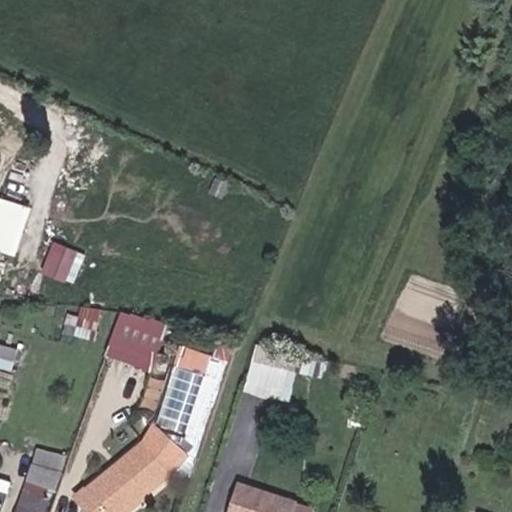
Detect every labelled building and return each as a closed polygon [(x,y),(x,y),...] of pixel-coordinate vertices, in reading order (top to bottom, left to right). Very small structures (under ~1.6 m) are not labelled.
[(0,200),(0,245),(20,252),(35,203),(2,193),(0,200)] [(44,268),(69,278),(82,246),(58,236),(44,268)] [(94,341),(102,311),(83,309),(80,319),(70,316),(65,334),(94,341)] [(156,362),(168,325),(128,316),(115,350),(156,362)] [(164,428),(145,443),(172,475),(191,483),(238,340),(223,337),(185,453),(164,428)] [(258,344),(245,389),(289,401),(302,357),(258,344)] [(18,350),(0,345),(0,368),(13,372),(18,350)] [(102,511),(127,511),(172,475),(145,443),(87,493),(102,511)] [(18,511),(46,511),(54,492),(57,492),(64,475),(34,466),(18,511)] [(316,511),(317,508),(240,482),(230,511),(316,511)] [(90,511),(102,511),(87,493),(85,491),(78,497),(90,511)] [(0,511),(3,511),(9,496),(0,493),(0,511)]
